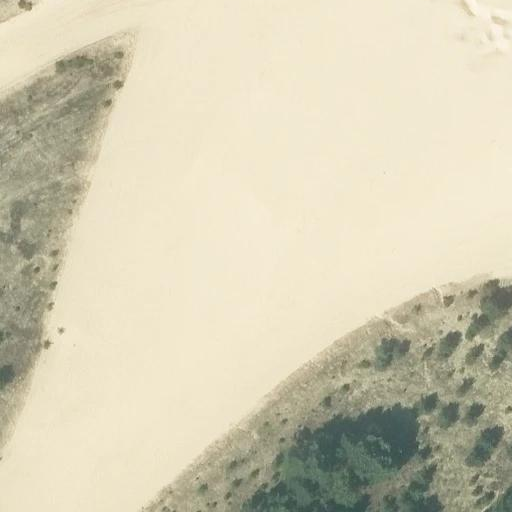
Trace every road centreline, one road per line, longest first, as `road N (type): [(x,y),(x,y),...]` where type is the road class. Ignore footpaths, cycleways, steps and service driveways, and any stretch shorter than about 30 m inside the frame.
road 1 (track): [(129,511),(152,480),(262,386),(403,294),(511,245)]
road 2 (track): [(124,0),(0,67)]
